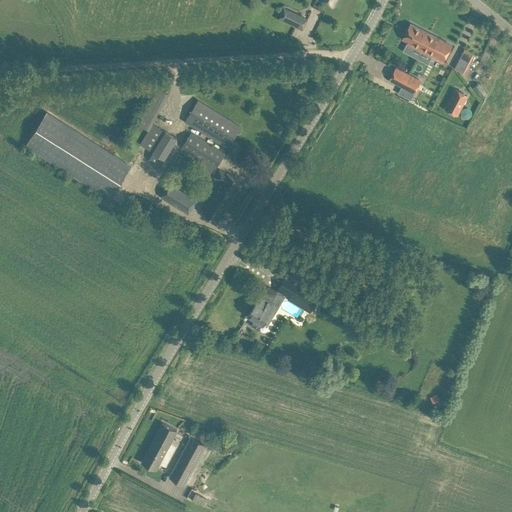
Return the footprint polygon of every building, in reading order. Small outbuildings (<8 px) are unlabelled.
[(279,18),(302,30),(308,19),(284,7),(279,18)] [(443,61),(447,52),(451,45),(410,23),(407,31),(403,38),(408,41),(407,43),(413,46),(443,61)] [(459,58),(454,67),(463,72),(468,63),(459,58)] [(405,72),(396,68),(390,79),(398,84),(414,92),(420,81),(405,72)] [(478,82),(472,87),(482,98),(488,93),(478,82)] [(445,109),(456,115),(467,96),(455,89),(445,109)] [(228,148),(241,126),(198,100),(185,121),(228,148)] [(126,174),(127,173),(131,166),(46,112),(25,144),(33,150),(110,198),(126,174)] [(149,131),(142,143),(154,150),(149,160),(159,166),(160,166),(177,137),(166,131),(153,124),(149,131)] [(225,153),(216,148),(191,132),(181,147),(215,169),(225,153)] [(217,221),(242,182),(227,172),(226,173),(220,169),(215,177),(222,181),(203,212),(217,221)] [(170,183),(162,197),(180,208),(188,195),(170,183)] [(275,303),(281,293),(309,311),(318,297),(292,281),(285,277),(271,301),(261,295),(249,315),(255,318),(251,324),(259,329),(263,323),(267,326),(279,306),(275,303)] [(436,406),(444,402),(438,392),(431,396),(436,406)] [(177,430),(172,427),(163,422),(142,462),(156,469),(177,430)] [(190,436),(169,477),(185,485),(206,444),(190,436)] [(192,500),(204,506),(207,499),(195,493),(192,500)]
